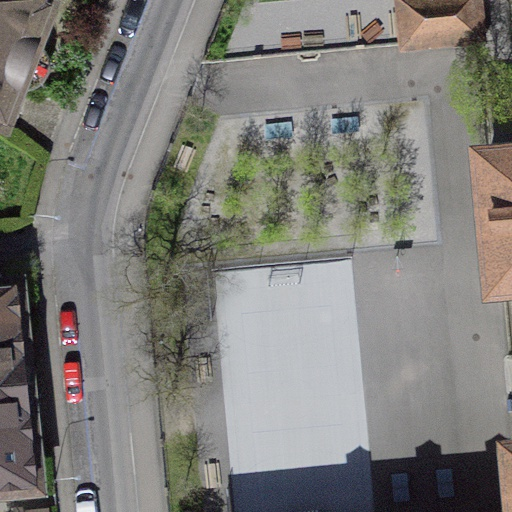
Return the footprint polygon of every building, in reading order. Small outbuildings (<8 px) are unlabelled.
[(0,0),(0,145),(4,147),(31,79),(57,8),(33,0),(0,0)] [(438,0),(427,1),(403,3),(407,42),(407,44),(454,39),(450,0),(438,0)] [(511,511),(511,164),(488,167),(486,167),(496,289),(511,287),(511,511)] [(0,290),(0,391),(25,389),(20,339),(16,289),(0,290)] [(0,391),(0,492),(35,489),(30,439),(25,389),(0,391)]
